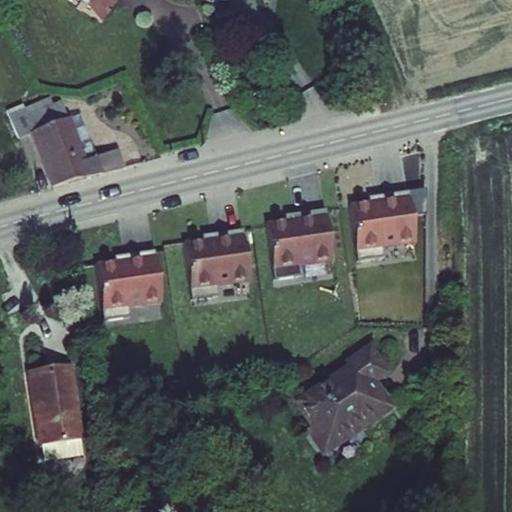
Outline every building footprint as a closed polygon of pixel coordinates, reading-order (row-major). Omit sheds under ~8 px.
[(84,0),(80,6),(118,33),(133,12),(127,8),(132,0),(84,0)] [(8,102),(19,125),(34,120),(28,107),(24,97),(8,102)] [(28,107),(34,120),(52,113),(46,100),(28,107)] [(34,120),(62,188),(137,170),(130,155),(107,160),(89,118),(74,123),(68,108),(52,113),(34,120)] [(426,237),(419,187),(392,191),(393,198),(361,203),(369,257),(395,253),(394,241),(426,237)] [(344,257),(336,208),(308,213),(309,219),(278,224),(287,279),(313,274),(311,262),(344,257)] [(261,279),(253,230),(226,235),(227,241),(195,247),(204,301),(230,297),(228,285),(261,279)] [(173,302),(165,254),(137,258),(138,265),(106,270),(116,324),(142,320),(140,308),(173,302)] [(313,432),(332,457),(357,438),(353,432),(402,396),(387,375),(399,366),(382,342),(357,361),(360,365),(304,407),(319,427),(313,432)] [(41,372),(54,444),(57,457),(93,451),(91,437),(78,365),(41,372)] [(151,498),(153,511),(173,511),(171,495),(151,498)]
